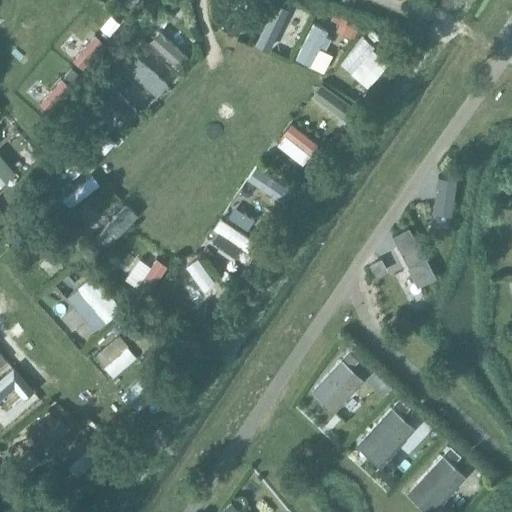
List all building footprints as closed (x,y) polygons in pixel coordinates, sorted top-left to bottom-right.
[(229,0),(221,23),(237,28),(247,0),(229,0)] [(269,47),(286,3),(279,0),(269,0),(254,41),(269,47)] [(417,25),(426,37),(452,16),(443,5),(417,25)] [(163,24),(170,13),(159,6),(152,17),(163,24)] [(291,8),(280,25),(290,31),(301,14),(291,8)] [(288,53),(321,69),(330,49),(316,42),(325,24),(306,15),(288,53)] [(96,18),(81,40),(80,40),(70,54),(83,64),(109,28),(96,18)] [(146,35),(172,60),(182,51),(156,25),(146,35)] [(361,33),(337,55),(350,70),(374,47),(361,33)] [(384,72),(399,84),(419,58),(404,46),(384,72)] [(116,61),(154,94),(166,80),(128,47),(116,61)] [(99,75),(130,90),(134,80),(104,65),(99,75)] [(100,71),(90,82),(128,117),(138,106),(100,71)] [(309,92),(325,100),(331,88),(314,80),(309,92)] [(360,122),(373,129),(387,99),(373,92),(360,122)] [(299,146),(313,133),(288,107),(274,119),(299,146)] [(88,138),(102,153),(114,142),(99,127),(88,138)] [(344,137),(329,161),(343,170),(359,146),(344,137)] [(0,184),(13,177),(0,156),(0,184)] [(70,179),(80,171),(71,158),(50,172),(57,181),(67,174),(70,179)] [(70,208),(100,187),(90,173),(60,193),(70,208)] [(438,177),(435,205),(451,207),(455,179),(438,177)] [(326,191),(310,183),(296,211),(313,219),(326,191)] [(98,252),(132,229),(120,212),(87,234),(98,252)] [(217,260),(230,267),(248,232),(215,215),(209,227),(229,237),(217,260)] [(264,254),(279,266),(300,239),(286,228),(264,254)] [(408,228),(392,237),(418,286),(434,277),(408,228)] [(29,260),(38,271),(54,258),(45,247),(29,260)] [(146,300),(165,259),(147,251),(127,291),(146,300)] [(195,254),(179,266),(200,296),(216,284),(195,254)] [(234,296),(247,310),(270,288),(258,275),(234,296)] [(77,284),(101,324),(113,317),(89,277),(77,284)] [(397,312),(419,292),(408,280),(386,300),(397,312)] [(73,319),(87,334),(101,322),(87,306),(73,319)] [(226,320),(203,343),(217,356),(240,334),(226,320)] [(120,334),(97,346),(113,375),(136,363),(120,334)] [(343,358),(351,367),(357,361),(348,352),(343,358)] [(362,381),(340,361),(312,390),(334,411),(362,381)] [(176,392),(189,403),(210,379),(197,367),(176,392)] [(122,389),(135,410),(160,395),(146,373),(122,389)] [(391,408),(362,440),(385,460),(413,428),(391,408)] [(165,451),(176,418),(162,414),(151,447),(165,451)] [(65,427),(51,420),(43,437),(57,444),(65,427)] [(92,448),(78,452),(82,466),(96,461),(92,448)] [(441,456),(413,488),(435,508),(464,476),(441,456)] [(117,489),(131,498),(150,469),(136,460),(117,489)]
